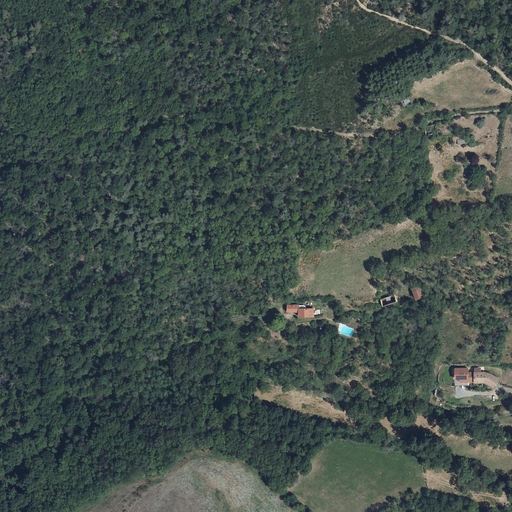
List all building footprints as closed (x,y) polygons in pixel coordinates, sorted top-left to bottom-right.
[(422,285),(413,288),(416,300),(425,298),(422,285)] [(287,312),(299,312),(299,317),(315,317),(315,308),(300,308),(300,304),(287,304),(287,312)] [(312,329),(313,334),(321,333),(322,325),(312,326),(312,329)] [(469,381),(476,381),(476,372),(469,372),(469,368),(456,368),(456,377),(456,378),(461,378),(461,381),(469,381)] [(476,381),(487,381),(494,386),(499,378),(491,374),(481,371),(476,372),(476,381)] [(469,381),(461,381),(461,378),(456,378),(456,377),(455,377),(456,385),(469,385),(469,381)]
